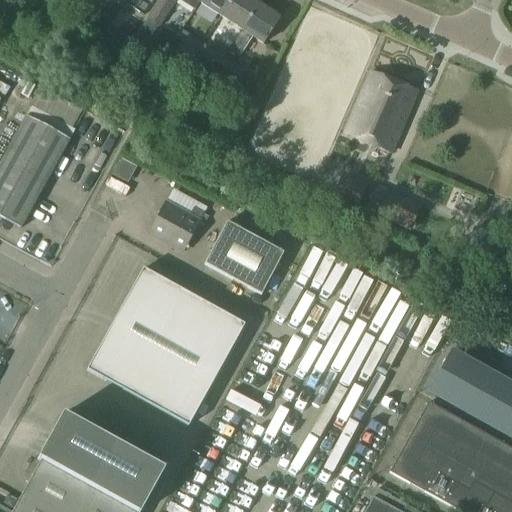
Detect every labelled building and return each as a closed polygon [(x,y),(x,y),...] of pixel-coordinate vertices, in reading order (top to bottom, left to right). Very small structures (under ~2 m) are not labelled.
[(160,0),(147,20),(159,28),(176,0),(160,0)] [(219,17),(230,0),(201,0),(199,4),(219,17)] [(241,31),(258,5),(250,0),(230,0),(219,17),(241,31)] [(279,19),(258,5),(241,31),(242,31),(229,51),(240,58),(252,38),(263,45),(279,19)] [(126,42),(134,30),(122,22),(114,34),(126,42)] [(182,31),(177,39),(197,53),(198,52),(203,44),(182,31)] [(218,65),(223,57),(222,57),(230,46),(217,38),(210,49),(203,44),(198,52),(218,65)] [(223,57),(218,65),(240,80),(245,72),(223,57)] [(344,135),(368,145),(391,155),(417,92),(371,72),(344,135)] [(27,118),(0,166),(0,217),(21,230),(70,141),(27,118)] [(113,176),(128,184),(136,168),(121,160),(113,176)] [(363,210),(409,228),(419,205),(372,187),(363,210)] [(164,205),(148,235),(182,254),(203,215),(193,210),(188,218),(164,205)] [(226,224),(203,266),(261,298),(283,255),(226,224)] [(244,327),(142,271),(87,373),(188,429),(244,327)] [(511,385),(452,352),(428,394),(511,440),(511,385)] [(388,475),(455,511),(511,511),(511,451),(427,405),(388,475)] [(140,511),(163,472),(63,416),(39,460),(41,462),(13,511),(140,511)] [(374,466),(389,434),(364,423),(346,465),(356,470),(360,460),(374,466)] [(373,499),(397,511),(417,511),(375,489),(371,498),(373,499)] [(365,511),(397,511),(373,499),(365,511)]
